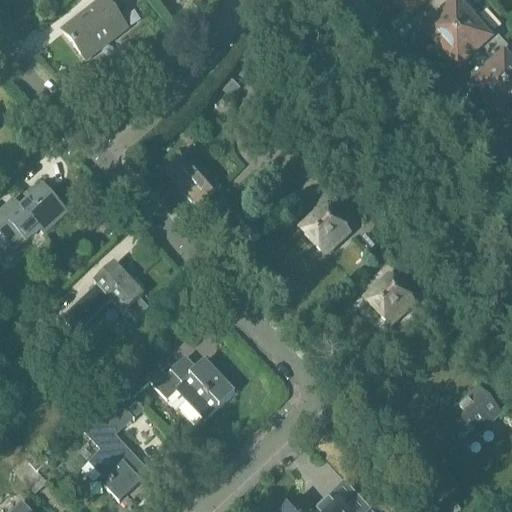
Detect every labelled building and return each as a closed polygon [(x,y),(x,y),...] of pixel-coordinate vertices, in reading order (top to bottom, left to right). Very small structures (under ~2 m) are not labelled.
[(114,13),(130,0),(108,0),(64,34),(86,63),(127,29),(114,13)] [(392,0),(390,2),(392,3),(394,5),(396,6),(399,7),(402,8),(404,8),(411,16),(428,0),(430,0),(437,8),(445,0),(392,0)] [(438,55),(473,23),(458,6),(465,0),(464,0),(445,0),(437,8),(445,16),(427,33),(434,40),(434,43),(434,45),(434,48),(435,50),(437,53),(438,55)] [(478,53),(486,61),(504,44),(480,17),(473,23),(438,55),(440,57),(442,58),(445,60),(447,61),(450,61),(453,61),(460,69),(478,53)] [(190,38),(194,24),(182,21),(180,27),(190,38)] [(485,106),(487,108),(511,85),(511,52),(504,44),(486,61),(493,69),(475,86),(482,94),(482,97),(482,99),(483,102),(484,104),(485,106)] [(511,85),(487,108),(489,110),(491,112),(494,113),(496,114),(498,114),(501,115),(508,122),(511,118),(511,85)] [(200,208),(221,190),(187,153),(167,171),(200,208)] [(45,237),(68,215),(45,190),(22,211),(14,203),(0,215),(0,252),(8,245),(15,252),(26,242),(27,244),(40,232),(45,237)] [(264,238),(232,203),(231,202),(211,220),(212,222),(205,229),(211,236),(219,229),(244,256),(264,238)] [(326,258),(351,236),(327,209),(302,231),(326,258)] [(112,304),(124,317),(128,313),(136,322),(149,311),(141,302),(144,298),(141,294),(145,290),(137,281),(133,286),(116,267),(96,286),(99,289),(71,315),(72,316),(64,323),(76,336),(84,329),(112,304)] [(391,330),(415,307),(391,281),(366,303),(391,330)] [(66,349),(39,320),(20,337),(48,366),(66,349)] [(236,395),(206,364),(196,373),(185,362),(187,361),(186,360),(167,378),(162,374),(156,381),(151,385),(168,404),(169,403),(168,402),(177,393),(206,424),(236,395)] [(146,371),(125,392),(134,401),(151,385),(156,381),(146,371)] [(463,449),(501,415),(480,391),(441,426),(445,431),(431,444),(453,468),(467,454),(463,449)] [(145,413),(134,401),(125,392),(115,401),(135,423),(145,413)] [(115,401),(82,433),(102,454),(89,465),(109,486),(105,489),(120,505),(143,484),(140,482),(149,474),(117,440),(135,423),(115,401)] [(37,474),(46,465),(38,456),(29,465),(37,474)] [(29,465),(26,463),(12,476),(32,499),(47,485),(37,474),(29,465)] [(456,504),(436,477),(425,485),(446,511),(456,504)] [(313,511),(302,501),(299,504),(293,504),(289,505),(285,509),(283,511),(346,511),(335,500),(321,511),(313,511)]
